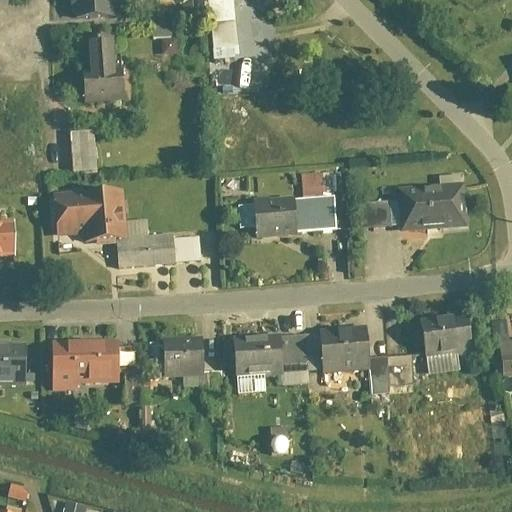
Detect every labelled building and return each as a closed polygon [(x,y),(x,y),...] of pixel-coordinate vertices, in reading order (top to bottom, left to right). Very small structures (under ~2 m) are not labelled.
[(58,0),(60,24),(106,22),(104,0),(58,0)] [(72,106),(118,104),(117,78),(111,78),(109,46),(78,48),(80,78),(71,78),(72,106)] [(66,137),(69,180),(98,178),(95,136),(66,137)] [(299,179),(301,201),(336,199),(334,177),(299,179)] [(386,192),(390,236),(457,230),(454,187),(386,192)] [(102,275),(166,269),(163,237),(136,239),(134,223),(112,225),(108,191),(35,198),(39,242),(68,240),(69,250),(99,247),(102,275)] [(245,241),(290,241),(290,202),(244,202),(245,241)] [(461,318),(411,323),(416,362),(465,357),(461,318)] [(493,341),(496,380),(511,378),(511,326),(509,327),(510,339),(493,341)] [(360,331),(309,335),(312,377),(364,373),(360,331)] [(271,337),(222,339),(225,385),(274,383),(271,337)] [(105,344),(42,346),(43,395),(107,393),(105,344)] [(193,344),(152,347),(154,381),(195,378),(193,344)] [(16,345),(0,346),(0,388),(19,388),(16,345)] [(285,459),(284,433),(266,433),(266,460),(285,459)]
